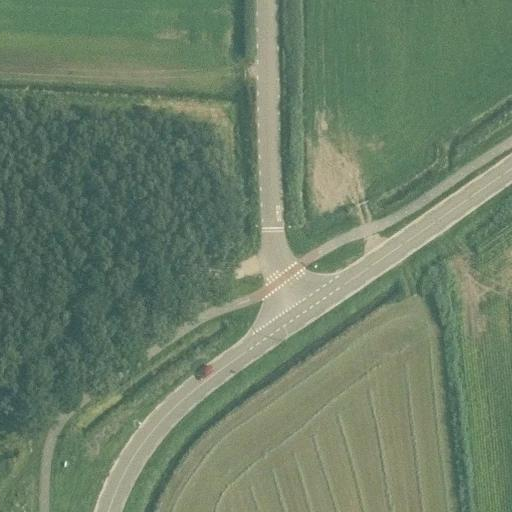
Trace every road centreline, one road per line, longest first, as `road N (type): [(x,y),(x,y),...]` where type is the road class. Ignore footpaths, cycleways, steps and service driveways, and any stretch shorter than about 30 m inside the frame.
road 1 (unclassified): [(301,313),(273,256),(268,0)]
road 2 (secondary): [(106,511),(161,420),(301,313)]
road 3 (secondary): [(301,313),(511,166)]
